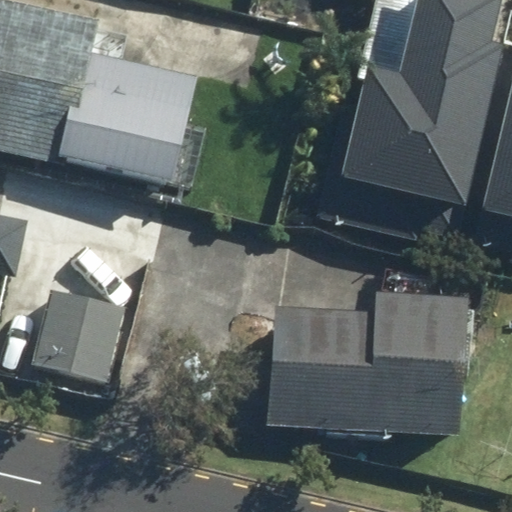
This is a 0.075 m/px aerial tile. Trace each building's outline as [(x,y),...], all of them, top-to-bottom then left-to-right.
[(375,0),(313,220),(453,254),(501,58),(487,54),(498,10),(456,0),(375,0)] [(0,161),(56,176),(57,170),(167,197),(193,93),(94,68),(103,35),(0,9),(0,161)] [(511,69),(466,257),(511,268),(511,69)] [(0,285),(14,288),(23,231),(0,226),(0,285)] [(53,293),(29,368),(104,391),(128,317),(53,293)] [(269,323),(261,432),(461,446),(470,311),(373,305),(371,330),(269,323)]
